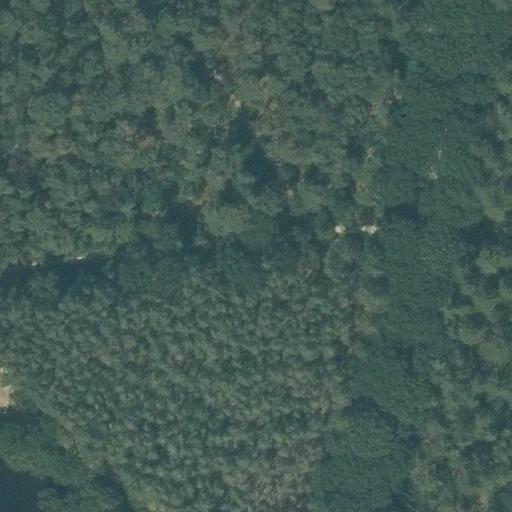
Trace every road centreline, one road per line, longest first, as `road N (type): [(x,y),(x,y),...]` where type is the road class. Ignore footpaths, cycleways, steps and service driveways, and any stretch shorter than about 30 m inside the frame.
road 1 (track): [(365,511),(469,0)]
road 2 (track): [(310,228),(0,272)]
road 3 (track): [(511,217),(310,228)]
